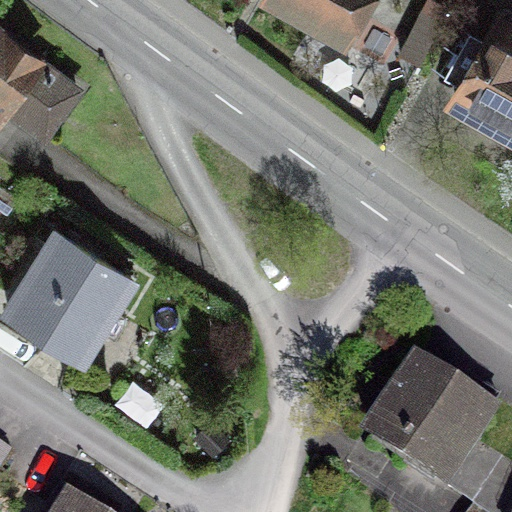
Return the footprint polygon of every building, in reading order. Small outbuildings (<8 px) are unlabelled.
[(271,0),(336,36),(356,0),(271,0)] [(451,98),(511,132),(511,22),(504,36),(491,28),(451,98)] [(0,105),(2,103),(41,133),(73,90),(2,37),(0,39),(0,38),(0,105)] [(3,307),(79,356),(127,279),(51,231),(3,307)] [(369,437),(484,511),(511,511),(511,510),(511,464),(468,437),(493,398),(461,377),(451,392),(414,368),(369,437)]
